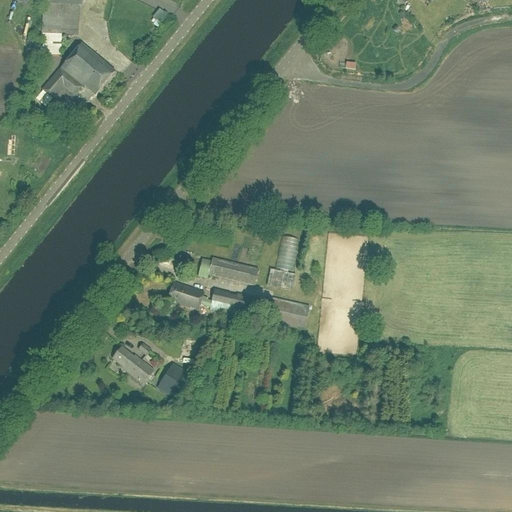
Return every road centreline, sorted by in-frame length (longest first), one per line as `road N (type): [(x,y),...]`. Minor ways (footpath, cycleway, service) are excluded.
road 1 (tertiary): [(0,416),(335,0)]
road 2 (tertiary): [(208,0),(0,258)]
road 3 (track): [(511,19),(452,33),(426,71),(402,87),(327,81),(285,61)]
